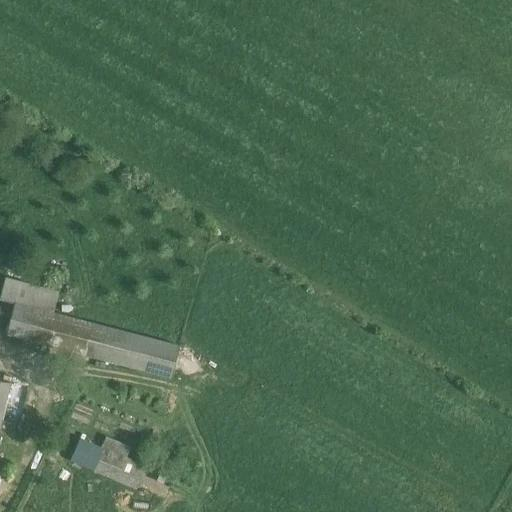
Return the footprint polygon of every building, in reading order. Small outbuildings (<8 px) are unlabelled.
[(40,288),(8,279),(1,304),(15,307),(34,312),(40,288)] [(64,293),(40,288),(34,312),(58,318),(64,293)] [(34,312),(15,307),(7,337),(173,378),(181,349),(58,318),(34,312)] [(12,384),(0,381),(0,433),(0,434),(12,384)] [(147,467),(79,439),(70,461),(137,490),(147,467)]
